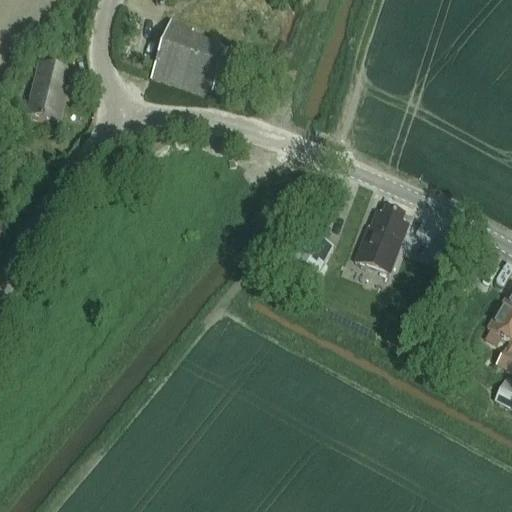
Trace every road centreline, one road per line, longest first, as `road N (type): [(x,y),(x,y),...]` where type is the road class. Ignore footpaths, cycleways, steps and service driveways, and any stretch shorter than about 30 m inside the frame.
road 1 (tertiary): [(511,251),(301,151),(216,125),(166,121),(130,130)]
road 2 (tertiary): [(130,130),(89,154),(62,184),(0,291)]
road 3 (unclassified): [(130,130),(96,44),(105,0)]
